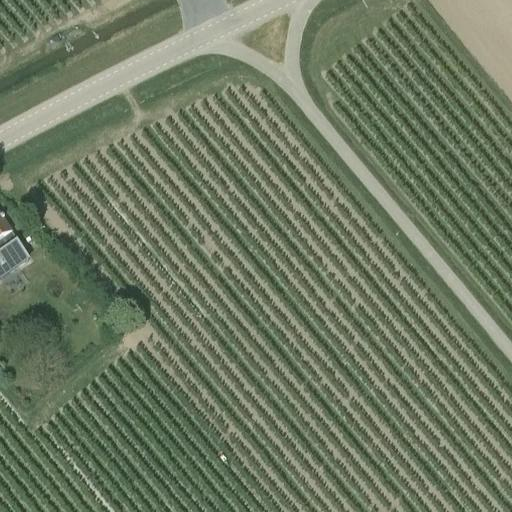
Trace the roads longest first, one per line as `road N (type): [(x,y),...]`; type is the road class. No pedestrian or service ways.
road 1 (unclassified): [(511,361),(290,86)]
road 2 (unclassified): [(0,142),(212,34)]
